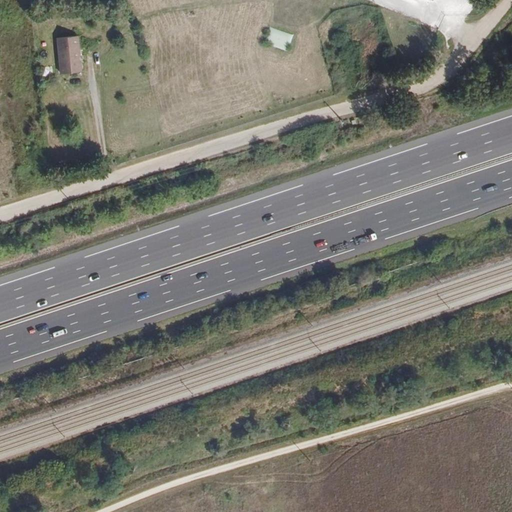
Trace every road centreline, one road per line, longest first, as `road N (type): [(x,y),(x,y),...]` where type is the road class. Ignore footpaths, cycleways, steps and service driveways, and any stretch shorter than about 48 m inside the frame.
road 1 (unclassified): [(497,0),(450,62),(408,88),(0,212)]
road 2 (motorway): [(0,348),(511,179)]
road 3 (motorway): [(511,133),(0,302)]
road 4 (track): [(511,389),(105,511)]
